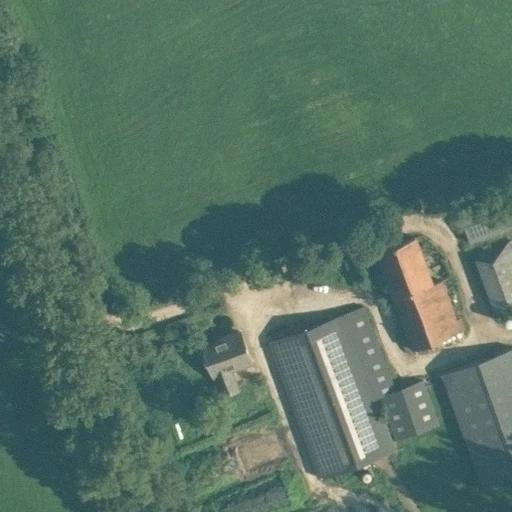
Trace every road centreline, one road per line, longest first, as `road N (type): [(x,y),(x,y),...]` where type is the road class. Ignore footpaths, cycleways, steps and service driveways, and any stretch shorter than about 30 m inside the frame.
road 1 (track): [(0,84),(90,338),(418,218),(445,235),(475,318),(511,333)]
road 2 (track): [(90,338),(153,511)]
